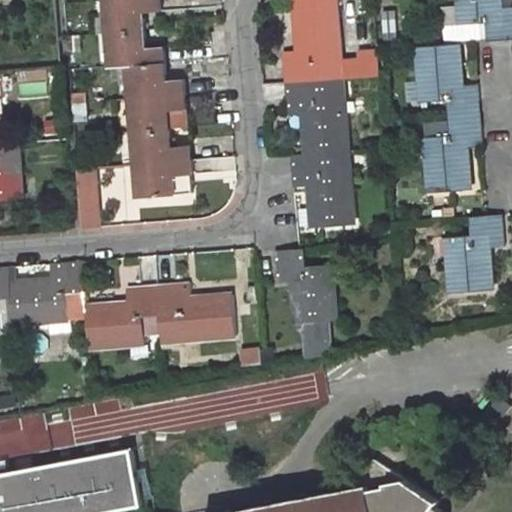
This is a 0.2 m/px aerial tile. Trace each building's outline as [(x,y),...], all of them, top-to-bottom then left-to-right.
[(101,37),(140,33),(138,14),(156,11),(155,0),(139,0),(98,4),(101,37)] [(496,12),(495,0),(453,0),(455,18),(456,31),(481,29),(483,47),(508,45),(506,11),(496,12)] [(337,83),(331,13),(292,16),(294,54),(279,55),(282,88),(311,86),(337,83)] [(454,49),(483,47),(481,29),(456,31),(455,18),(437,20),(440,51),(454,49)] [(119,71),(161,67),(160,50),(142,51),(140,33),(101,37),(104,72),(119,71)] [(473,90),(458,91),(454,49),(440,51),(414,53),(418,107),(445,106),(447,126),(476,124),(473,90)] [(161,67),(119,71),(121,101),(170,97),(177,96),(176,84),(162,85),(161,67)] [(313,103),(339,100),(337,83),(311,86),(313,103)] [(343,156),(344,156),(339,100),(313,103),(311,86),(282,88),(285,120),(301,119),(304,160),(343,156)] [(124,136),(167,132),(165,111),(178,109),(177,96),(170,97),(121,101),(124,136)] [(178,109),(165,111),(167,132),(180,130),(178,109)] [(427,198),(468,193),(464,153),(478,152),(476,124),(447,126),(449,141),(422,144),(427,198)] [(126,171),(183,166),(182,149),(168,151),(167,132),(124,136),(126,171)] [(14,145),(0,146),(0,202),(19,200),(14,145)] [(309,233),(350,230),(343,156),(304,160),(282,162),(285,192),(307,191),(309,233)] [(183,166),(126,171),(128,202),(173,199),(171,179),(184,177),(183,166)] [(90,174),(73,175),(78,232),(95,231),(90,174)] [(171,179),(173,199),(185,198),(184,177),(171,179)] [(444,301),(485,296),(481,255),(496,254),(493,223),(461,226),(464,244),(439,247),(444,301)] [(327,269),(298,272),(297,257),(268,260),(271,291),(288,288),(292,329),(300,328),(303,352),(327,350),(324,326),(330,325),(327,269)] [(6,326),(80,319),(80,314),(76,266),(44,268),(44,279),(2,283),(4,300),(6,326)] [(155,348),(227,342),(224,302),(182,305),(181,290),(151,292),(153,323),(155,348)] [(137,350),(135,325),(153,323),(151,292),(116,295),(116,310),(80,314),(80,319),(83,355),(137,350)] [(303,352),(304,364),(328,359),(327,350),(303,352)] [(254,357),(232,358),(233,372),(255,371),(254,357)] [(488,433),(504,412),(490,402),(474,423),(488,433)] [(438,511),(436,510),(440,504),(375,458),(350,490),(238,511),(438,511)] [(137,511),(129,462),(0,484),(0,511),(137,511)]
